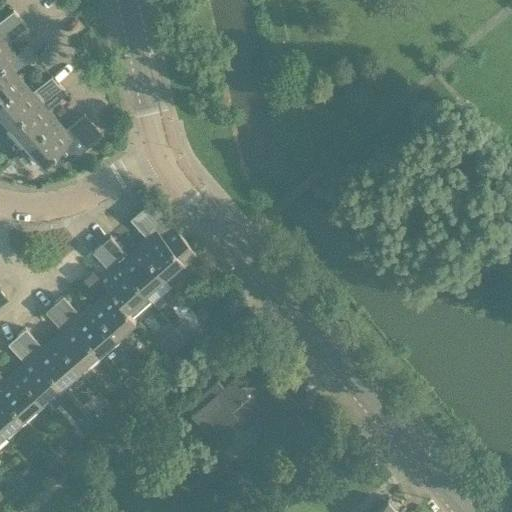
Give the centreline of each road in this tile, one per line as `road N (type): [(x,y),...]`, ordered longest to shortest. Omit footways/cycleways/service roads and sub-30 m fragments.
road 1 (tertiary): [(465,511),(157,149)]
road 2 (residential): [(0,200),(36,202),(73,191),(157,149)]
road 3 (tertiary): [(157,149),(122,0)]
